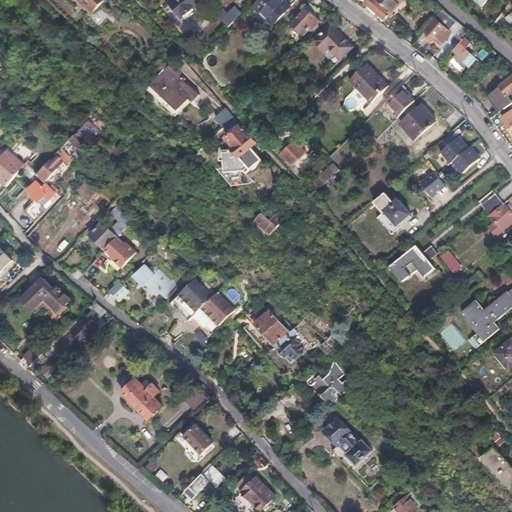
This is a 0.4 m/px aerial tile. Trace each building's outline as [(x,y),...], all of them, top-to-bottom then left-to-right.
[(105,0),(104,0),(76,0),(92,14),(105,0)] [(190,14),(200,6),(196,0),(173,0),(172,1),(161,9),(176,28),(185,28),(194,20),(190,14)] [(273,28),(290,9),(280,0),(262,0),(253,10),(273,28)] [(391,12),(377,0),(368,0),(366,3),(384,19),(391,12)] [(405,0),(377,0),(391,12),(393,14),(405,0)] [(322,22),(313,14),(316,9),(311,4),(291,25),(303,36),(308,30),(312,33),(322,22)] [(229,14),(225,9),(221,15),(229,22),(240,12),(236,7),(229,14)] [(452,27),(455,21),(441,14),(438,19),(452,27)] [(451,34),(435,20),(424,32),(442,47),(451,34)] [(353,48),(337,33),(330,25),(313,42),(324,53),(329,49),(340,60),(353,48)] [(452,49),(460,41),(454,36),(447,44),(452,49)] [(477,58),(466,48),(465,48),(460,44),(453,52),(469,66),(477,58)] [(390,85),(368,63),(351,82),(372,103),(390,85)] [(21,71),(17,75),(19,78),(14,83),(25,92),(26,91),(36,80),(38,78),(24,68),(21,71)] [(167,101),(184,80),(170,68),(152,88),(167,101)] [(497,107),(499,110),(500,112),(506,108),(511,103),(511,100),(509,97),(511,94),(511,79),(489,97),(497,107)] [(45,88),(36,80),(26,91),(34,99),(45,88)] [(200,97),(185,83),(186,82),(184,80),(167,101),(180,113),(191,101),(194,104),(200,97)] [(416,102),(402,88),(387,103),(401,116),(416,102)] [(401,123),(406,129),(416,139),(437,121),(422,105),(401,123)] [(233,118),(225,108),(216,118),(224,127),(233,118)] [(272,136),(285,124),(273,111),(271,113),(268,111),(263,116),(265,119),(260,123),(272,136)] [(511,112),(503,118),(508,125),(509,125),(511,128),(511,112)] [(263,161),(252,149),(257,145),(233,118),(224,127),(232,136),(227,140),(236,149),(233,152),(225,153),(227,175),(243,175),(245,173),(249,175),(263,161)] [(90,122),(82,130),(91,140),(100,132),(90,122)] [(0,127),(0,144),(8,135),(0,127)] [(76,153),(89,138),(79,129),(66,145),(76,153)] [(442,142),(447,147),(459,136),(453,130),(442,142)] [(128,151),(117,141),(106,131),(93,146),(110,161),(116,155),(121,159),(128,151)] [(470,150),(460,138),(445,151),(454,163),(456,161),(470,150)] [(294,165),(306,153),(295,141),(282,154),(294,165)] [(26,147),(19,150),(23,159),(30,156),(26,147)] [(466,173),(482,160),(472,148),(470,150),(456,161),(466,173)] [(0,161),(0,181),(7,188),(26,166),(9,151),(0,161)] [(57,171),(60,172),(67,163),(58,154),(38,177),(45,184),(57,171)] [(271,185),(281,171),(273,162),(262,178),(271,185)] [(433,197),(447,186),(436,173),(423,184),(433,197)] [(16,203),(27,212),(48,187),(47,185),(44,189),(37,183),(30,192),(27,190),(16,203)] [(71,216),(89,197),(76,184),(58,204),(71,216)] [(505,203),(506,203),(497,193),(483,205),(491,215),(505,203)] [(71,216),(73,219),(88,233),(106,213),(89,197),(71,216)] [(412,214),(399,199),(386,211),(398,225),(412,214)] [(511,223),(511,211),(505,203),(491,215),(490,216),(496,223),(497,222),(504,230),(511,223)] [(133,223),(116,206),(109,213),(120,222),(112,231),(119,238),(133,223)] [(386,212),(380,217),(392,234),(398,229),(386,212)] [(275,227),(261,213),(253,221),(266,235),(275,227)] [(498,235),(504,230),(497,222),(496,223),(491,227),(498,235)] [(119,238),(112,231),(104,223),(91,236),(107,250),(119,238)] [(125,244),(122,241),(119,238),(107,250),(110,254),(112,257),(111,258),(123,269),(137,254),(126,243),(125,244)] [(0,275),(14,259),(0,246),(0,275)] [(391,266),(397,273),(405,282),(416,274),(422,281),(438,268),(432,261),(439,255),(433,247),(423,254),(419,248),(403,261),(401,259),(391,266)] [(462,267),(449,250),(441,257),(455,274),(462,267)] [(85,273),(94,263),(89,259),(80,268),(85,273)] [(172,294),(166,288),(154,277),(151,280),(147,276),(145,279),(139,274),(129,285),(138,294),(139,292),(150,303),(155,298),(162,304),(172,294)] [(51,292),(54,288),(42,276),(24,295),(37,308),(47,298),(52,293),(51,292)] [(193,318),(213,298),(196,280),(171,304),(189,322),(193,318)] [(121,303),(132,292),(121,281),(110,292),(121,303)] [(71,300),(57,286),(54,288),(51,292),(52,293),(47,298),(60,312),(71,300)] [(236,311),(218,293),(213,298),(193,318),(210,336),(236,311)] [(496,324),(511,310),(511,296),(510,293),(487,312),(478,302),(465,314),(466,316),(488,342),(502,330),(496,324)] [(291,333),(273,314),(261,326),(259,327),(277,346),(291,333)] [(81,340),(96,326),(89,318),(73,333),(81,340)] [(455,352),(467,342),(451,324),(440,334),(455,352)] [(299,347),(306,340),(295,329),(291,333),(277,346),(277,347),(288,358),(292,354),(298,359),(305,353),(299,347)] [(328,356),(344,341),(337,333),(321,348),(328,356)] [(511,367),(511,339),(497,353),(511,369),(511,367)] [(50,376),(66,361),(52,346),(44,354),(36,361),(50,376)] [(326,358),(319,349),(309,358),(317,366),(326,358)] [(36,361),(44,354),(39,350),(28,361),(32,365),(36,361)] [(222,373),(225,355),(211,352),(208,370),(222,373)] [(342,389),(337,383),(342,379),(335,370),(329,375),(326,373),(318,380),(323,386),(320,389),(330,401),(331,400),(335,404),(350,389),(346,385),(342,389)] [(157,395),(161,391),(149,379),(142,386),(136,380),(126,391),(143,409),(152,418),(166,404),(157,395)] [(299,405),(293,399),(296,396),(291,390),(280,401),(285,406),(288,403),(296,411),(301,407),(299,405)] [(185,401),(194,410),(201,402),(193,394),(185,401)] [(264,415),(257,408),(246,417),(253,425),(264,415)] [(361,442),(339,419),(326,431),(339,445),(342,442),(350,451),(347,454),(357,465),(370,453),(372,451),(362,440),(361,442)] [(214,444),(197,427),(186,438),(182,433),(176,439),(186,450),(186,456),(192,463),(199,463),(212,450),(210,448),(214,444)] [(511,488),(511,466),(505,459),(495,448),(482,460),(510,490),(511,488)] [(194,500),(210,483),(203,475),(186,492),(194,500)] [(261,511),(273,501),(253,481),(252,483),(246,477),(233,490),(238,496),(237,497),(251,511),(261,511)] [(221,494),(213,486),(205,494),(212,502),(221,494)] [(413,511),(418,508),(407,497),(395,508),(399,511),(413,511)]
